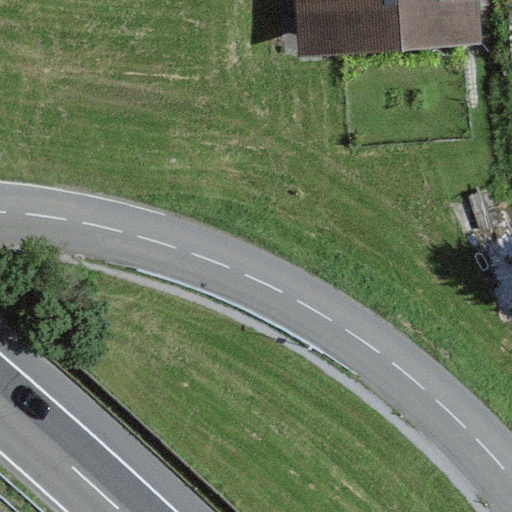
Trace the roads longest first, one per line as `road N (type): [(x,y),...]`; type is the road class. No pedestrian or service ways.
road 1 (unclassified): [(0,212),(109,228),(199,256),(304,304),(385,358),(511,479)]
road 2 (motorway): [(125,511),(0,398)]
